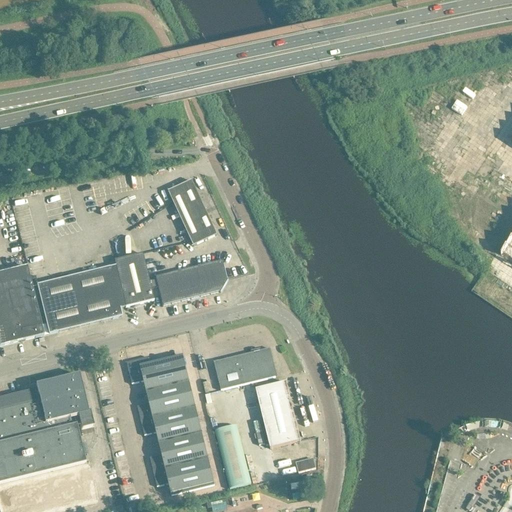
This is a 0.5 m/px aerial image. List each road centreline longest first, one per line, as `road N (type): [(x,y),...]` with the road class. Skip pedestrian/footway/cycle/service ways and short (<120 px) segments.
road 1 (primary): [(0,125),(511,15)]
road 2 (primary): [(499,0),(0,102)]
road 3 (unclassified): [(0,370),(260,309)]
road 4 (unclassified): [(326,511),(335,430),(295,328),(260,309)]
road 5 (unknown): [(80,351),(103,480),(11,502)]
road 6 (unclassified): [(260,309),(266,266),(212,151)]
road 7 (unknown): [(108,344),(141,471)]
